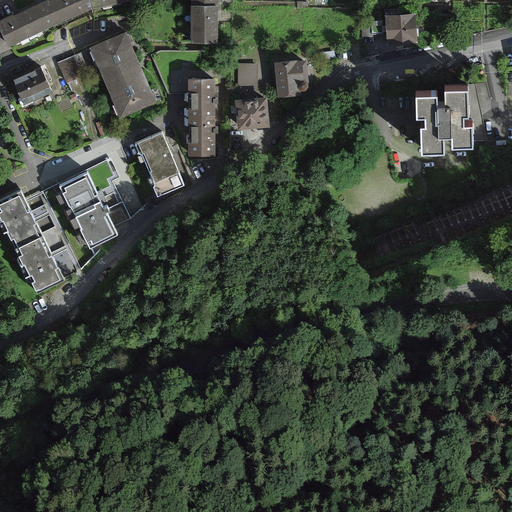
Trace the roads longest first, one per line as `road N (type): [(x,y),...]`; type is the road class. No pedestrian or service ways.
road 1 (residential): [(0,340),(62,308),(147,222),(236,167),(344,77),(511,36)]
road 2 (residential): [(0,421),(350,314),(511,295)]
